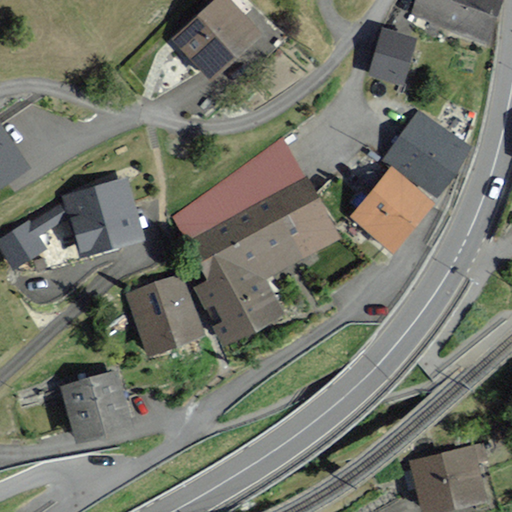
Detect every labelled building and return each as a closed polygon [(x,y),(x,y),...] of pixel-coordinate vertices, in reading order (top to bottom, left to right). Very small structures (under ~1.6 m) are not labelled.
[(259,34),(228,0),(218,0),(176,37),(212,77),(259,34)] [(418,0),(414,15),(489,40),(503,0),(418,0)] [(418,37),(383,26),(369,73),(404,83),(418,37)] [(474,148),(418,109),(384,158),(439,197),(474,148)] [(0,187),(30,168),(0,122),(0,187)] [(263,275),(338,238),(287,137),(177,215),(200,261),(245,238),(263,275)] [(435,201),(390,167),(352,216),(396,250),(435,201)] [(44,247),(36,235),(69,215),(81,256),(144,238),(126,177),(63,195),(65,203),(31,224),(30,222),(0,241),(15,265),(44,247)] [(226,341),(282,312),(263,275),(245,238),(200,261),(210,280),(199,285),(209,306),(217,302),(226,321),(218,325),(226,341)] [(204,334),(181,273),(126,294),(149,355),(204,334)] [(131,424),(116,373),(64,388),(79,439),(131,424)] [(483,442),(477,444),(413,459),(425,511),(428,511),(487,498),(479,464),(488,462),(483,442)]
